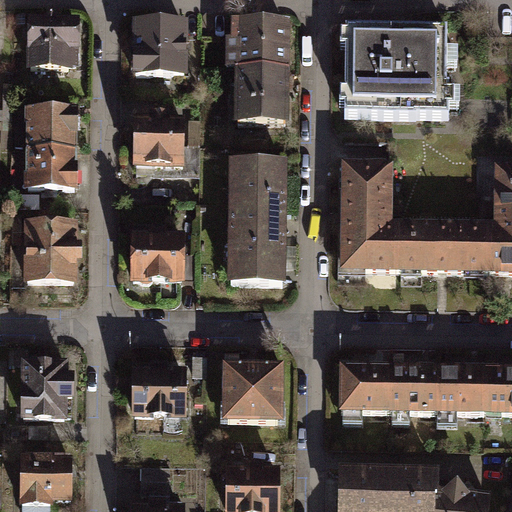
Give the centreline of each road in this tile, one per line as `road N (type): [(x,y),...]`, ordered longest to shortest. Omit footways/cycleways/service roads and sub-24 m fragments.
road 1 (residential): [(109,0),(108,328)]
road 2 (residential): [(320,4),(318,330)]
road 3 (residential): [(108,328),(318,330)]
road 4 (residential): [(318,330),(511,334)]
road 5 (residential): [(108,328),(106,511)]
road 6 (residential): [(318,330),(314,511)]
road 7 (residential): [(162,0),(320,4)]
